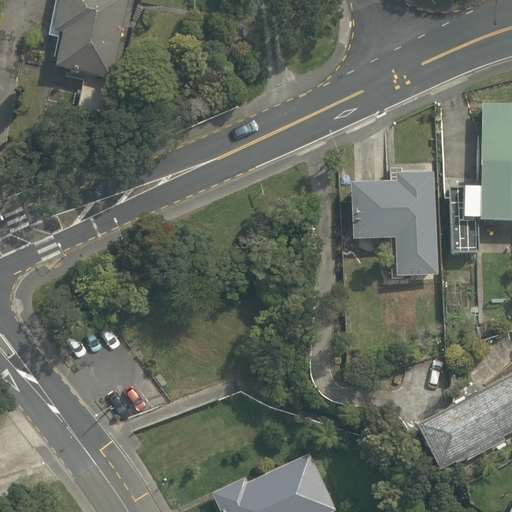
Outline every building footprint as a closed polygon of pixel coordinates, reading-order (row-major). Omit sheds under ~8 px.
[(129,0),(61,0),(55,32),(63,33),(55,69),(112,81),(129,0)] [(511,104),(482,104),(481,188),(464,188),(449,188),(452,253),(480,252),(478,219),(480,219),(480,222),(511,223),(511,104)] [(391,182),(351,184),(353,241),(396,240),(397,278),(439,276),(435,172),(402,173),(402,170),(390,170),(391,182)] [(473,272),(444,272),(445,320),(473,320),(473,272)] [(511,375),(417,427),(440,471),(466,458),(468,461),(505,441),(503,438),(511,432),(511,375)] [(246,478),(213,492),(221,511),(333,511),(336,511),(310,453),(248,482),(246,478)]
